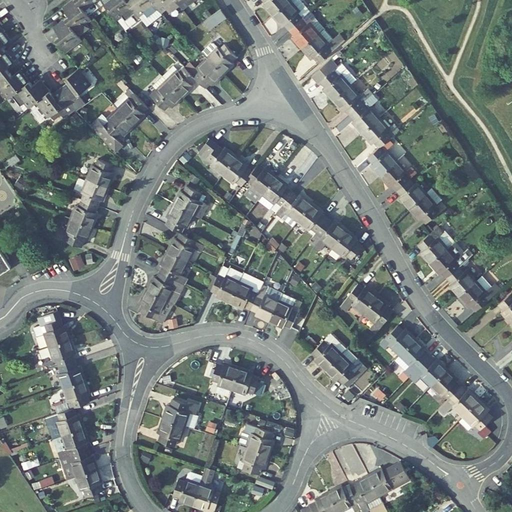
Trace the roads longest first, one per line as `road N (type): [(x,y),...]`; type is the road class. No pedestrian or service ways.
road 1 (residential): [(289,90),(419,299),(511,401)]
road 2 (residential): [(289,90),(174,143),(138,200),(120,254)]
road 3 (residential): [(141,344),(241,337),(278,356),(310,392)]
road 4 (residential): [(141,344),(124,451),(131,484),(150,511)]
